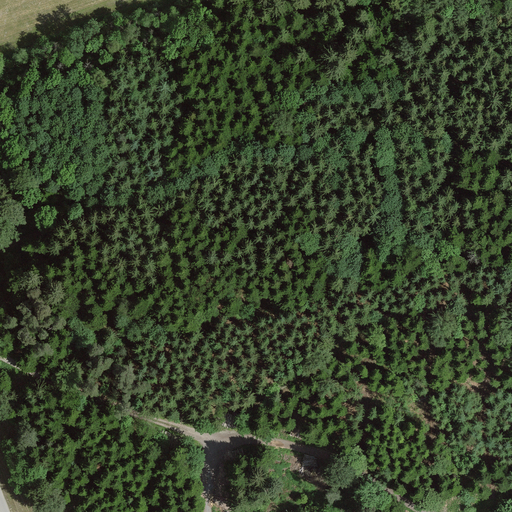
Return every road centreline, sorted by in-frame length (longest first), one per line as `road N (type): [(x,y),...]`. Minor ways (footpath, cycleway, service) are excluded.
road 1 (track): [(0,249),(135,200),(316,101),(432,81),(511,84)]
road 2 (track): [(0,359),(158,422),(313,450),(429,511)]
road 3 (track): [(231,144),(398,130),(511,161)]
